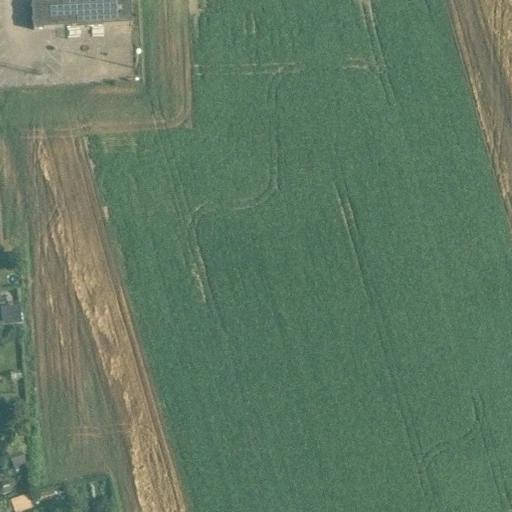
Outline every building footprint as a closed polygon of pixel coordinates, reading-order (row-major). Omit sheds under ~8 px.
[(59,0),(31,2),(33,31),(132,26),(132,25),(130,0),(59,0)] [(19,308),(0,309),(0,316),(1,328),(21,326),(19,308)] [(13,470),(25,466),(21,452),(9,456),(13,470)] [(0,485),(0,496),(3,498),(12,495),(14,489),(12,485),(7,483),(0,485)] [(26,498),(11,503),(13,511),(25,511),(31,510),(26,498)]
